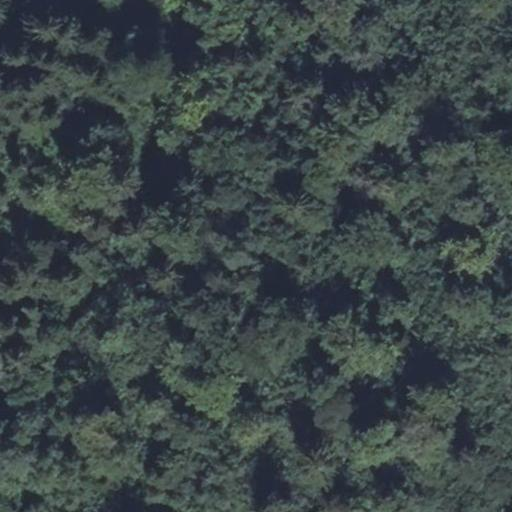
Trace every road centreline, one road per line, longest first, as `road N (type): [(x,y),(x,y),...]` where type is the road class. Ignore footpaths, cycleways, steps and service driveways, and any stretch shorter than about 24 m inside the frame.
road 1 (track): [(137,130),(30,511)]
road 2 (track): [(171,0),(137,130)]
